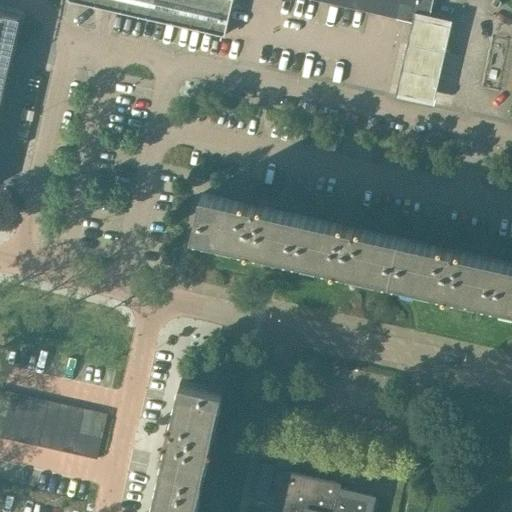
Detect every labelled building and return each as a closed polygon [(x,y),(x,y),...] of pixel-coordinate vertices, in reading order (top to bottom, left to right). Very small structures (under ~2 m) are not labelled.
[(330,0),(415,20),(427,23),(430,13),(432,0),(73,0),(225,34),(232,0),(330,0)] [(0,98),(0,99),(18,17),(0,13),(0,98)] [(454,18),(430,13),(427,23),(415,20),(412,31),(406,58),(401,81),(398,95),(435,103),(438,90),(443,66),(449,39),(454,18)] [(294,257),(303,215),(238,201),(202,193),(193,234),(294,257)] [(390,279),(400,237),(335,222),(303,215),(294,257),(390,279)] [(494,302),(504,260),(435,245),(400,237),(390,279),(494,302)] [(511,305),(511,262),(504,260),(494,302),(511,305)] [(200,488),(223,389),(181,380),(167,444),(159,479),(200,488)] [(0,412),(8,415),(13,393),(1,390),(0,394),(0,412)] [(20,417),(25,395),(13,393),(8,415),(20,417)] [(31,420),(36,398),(25,395),(20,417),(31,420)] [(44,422),(48,401),(36,398),(31,420),(44,422)] [(55,425),(60,403),(48,401),(44,422),(55,425)] [(67,428),(71,406),(60,403),(55,425),(67,428)] [(79,430),(84,408),(71,406),(67,428),(79,430)] [(91,433),(95,411),(84,408),(79,430),(91,433)] [(102,435),(107,414),(95,411),(91,433),(102,435)] [(0,436),(3,437),(8,415),(0,412),(0,436)] [(15,440),(20,417),(8,415),(3,437),(15,440)] [(26,442),(31,420),(20,417),(15,440),(26,442)] [(39,445),(44,422),(31,420),(26,442),(39,445)] [(50,448),(55,425),(44,422),(39,445),(50,448)] [(62,450),(67,428),(55,425),(50,448),(62,450)] [(74,453),(79,430),(67,428),(62,450),(74,453)] [(85,456),(91,433),(79,430),(74,453),(85,456)] [(97,458),(102,435),(91,433),(85,456),(97,458)] [(266,499),(275,465),(263,462),(254,496),(266,499)] [(371,511),(375,496),(340,488),(341,483),(286,470),(276,511),(371,511)] [(195,511),(200,488),(159,479),(151,511),(195,511)]
